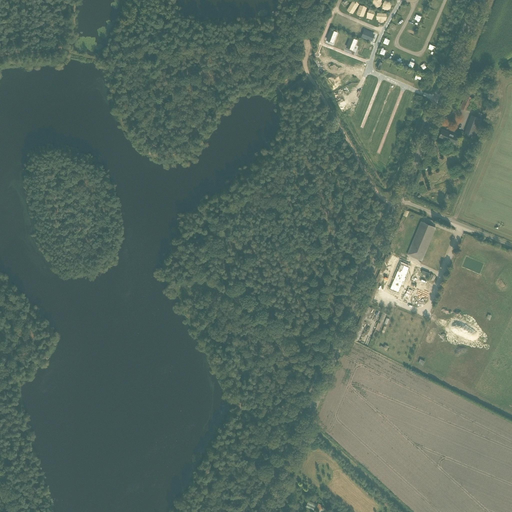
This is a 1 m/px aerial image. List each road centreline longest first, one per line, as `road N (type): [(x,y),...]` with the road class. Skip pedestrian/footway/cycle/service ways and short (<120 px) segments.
road 1 (tertiary): [(272,511),(400,200)]
road 2 (tertiary): [(400,200),(482,0)]
road 3 (track): [(306,52),(305,68),(364,170),(379,195),(397,205)]
road 4 (unclassified): [(511,246),(400,200)]
